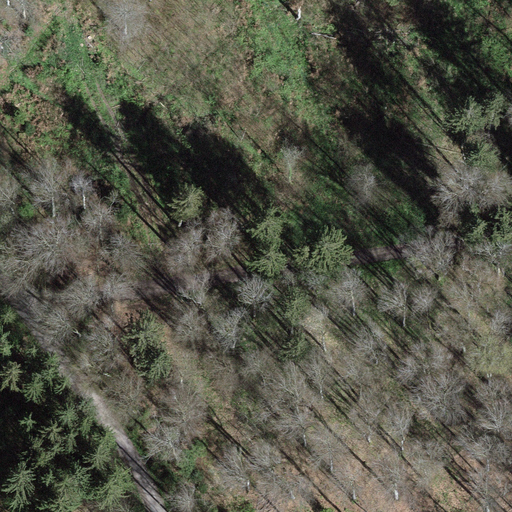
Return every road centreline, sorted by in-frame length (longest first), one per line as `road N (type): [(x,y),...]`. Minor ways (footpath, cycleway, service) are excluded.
road 1 (track): [(47,294),(511,231)]
road 2 (track): [(153,511),(136,461),(47,294),(0,246)]
